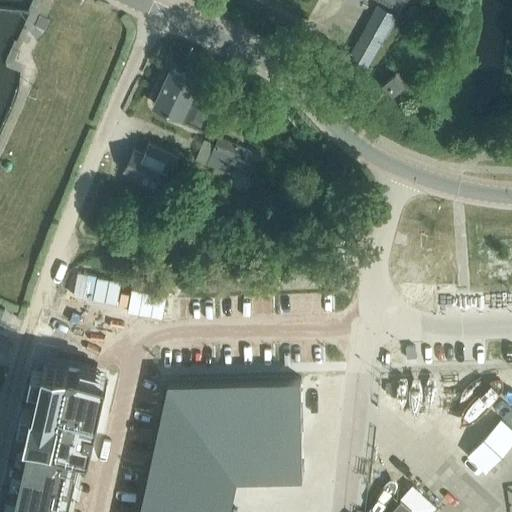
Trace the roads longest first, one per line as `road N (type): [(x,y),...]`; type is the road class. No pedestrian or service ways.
road 1 (residential): [(0,451),(28,330),(158,12)]
road 2 (tertiary): [(401,171),(347,139),(280,72),(158,12)]
road 3 (unclassified): [(344,511),(361,325)]
road 4 (unclassified): [(361,325),(401,171)]
road 5 (unclassified): [(511,323),(361,325)]
